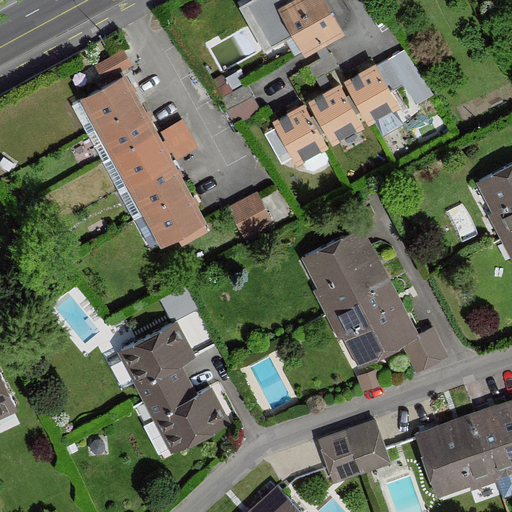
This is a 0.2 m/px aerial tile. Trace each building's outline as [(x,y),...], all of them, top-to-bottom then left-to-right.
[(326,0),(284,0),(277,4),(302,50),(342,28),(326,0)] [(106,78),(81,92),(162,239),(207,214),(175,157),(197,145),(181,116),(160,128),(125,66),(133,62),(124,46),(96,61),(106,78)] [(374,59),(343,77),(367,120),(398,103),(374,59)] [(338,80),(307,97),(331,141),(362,123),(338,80)] [(302,100),(271,117),(295,161),(326,143),(302,100)] [(511,160),(478,177),(511,248),(511,160)] [(256,192),(229,205),(242,231),(269,218),(256,192)] [(362,225),(302,256),(358,365),(418,334),(362,225)] [(166,303),(195,304),(196,288),(167,288),(166,303)] [(195,354),(176,319),(118,349),(169,449),(229,417),(212,383),(196,392),(180,361),(195,354)] [(0,415),(16,407),(0,373),(0,415)] [(511,397),(415,431),(437,495),(511,469),(511,397)] [(376,419),(319,440),(333,480),(391,459),(376,419)] [(306,511),(280,482),(245,511),(306,511)]
